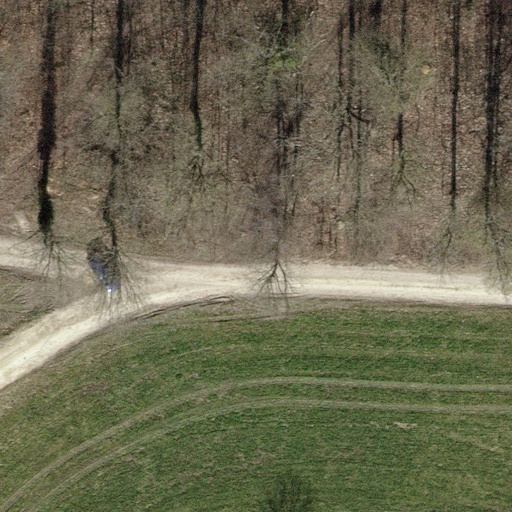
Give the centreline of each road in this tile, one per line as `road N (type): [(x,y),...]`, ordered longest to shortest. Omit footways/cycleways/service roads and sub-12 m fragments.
road 1 (track): [(511,279),(136,267),(0,250)]
road 2 (track): [(0,359),(136,267)]
